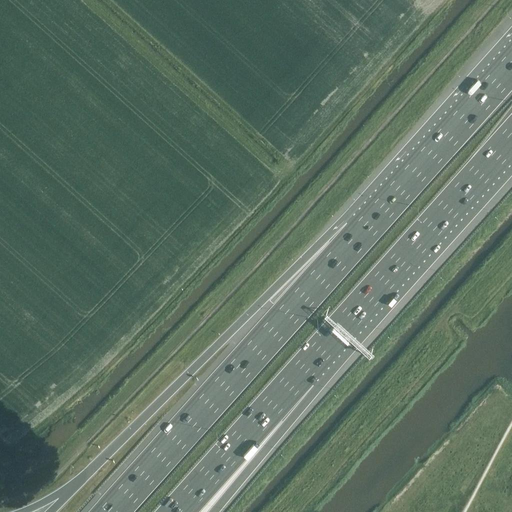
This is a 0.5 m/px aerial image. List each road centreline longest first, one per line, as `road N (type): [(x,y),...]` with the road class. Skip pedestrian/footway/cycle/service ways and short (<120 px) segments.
road 1 (motorway): [(361,233),(264,297),(71,489)]
road 2 (motorway): [(361,233),(111,511)]
road 3 (motorway): [(300,373),(511,137)]
road 4 (motorway): [(511,65),(361,233)]
road 5 (motorway): [(179,511),(300,373)]
road 6 (motorway): [(211,511),(300,373)]
